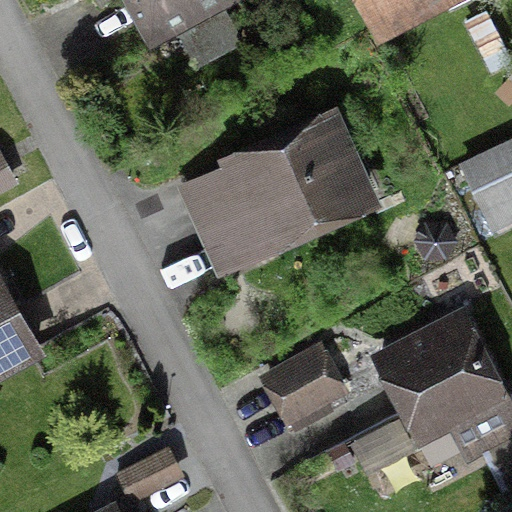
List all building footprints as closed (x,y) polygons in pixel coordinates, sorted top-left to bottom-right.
[(232,0),(124,0),(149,45),(177,30),(196,64),(244,39),(225,4),(232,0)] [(359,0),(378,36),(447,0),(359,0)] [(463,20),(489,72),(511,60),(511,58),(487,8),(463,20)] [(511,69),(496,87),(509,100),(511,97),(511,69)] [(382,199),(336,98),(217,152),(221,161),(175,181),(218,274),(382,199)] [(511,132),(458,158),(491,230),(511,219),(511,132)] [(0,190),(18,180),(0,147),(0,190)] [(447,258),(457,239),(446,220),(424,221),(413,240),(425,259),(447,258)] [(0,375),(46,351),(0,263),(0,375)] [(511,396),(465,302),(371,348),(402,410),(348,436),(366,472),(416,447),(414,444),(420,441),(431,464),(461,450),(465,458),(482,450),(511,434),(511,396)] [(329,399),(350,387),(322,336),(258,372),(286,422),(289,420),(294,430),(334,408),(329,399)] [(511,434),(482,450),(502,491),(511,485),(511,434)] [(328,448),(337,467),(355,458),(345,439),(328,448)] [(131,500),(184,472),(168,442),(115,469),(131,500)] [(79,511),(123,511),(115,494),(79,511)]
